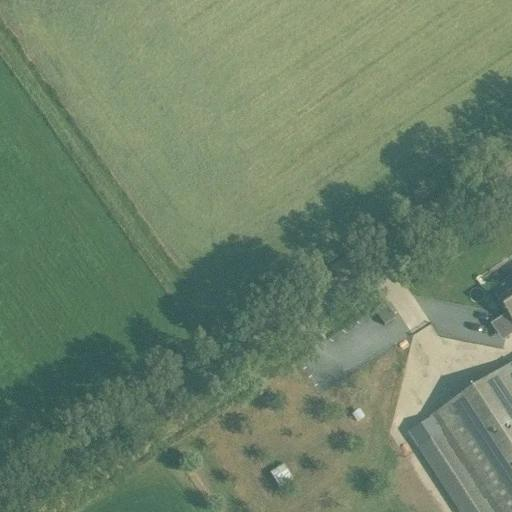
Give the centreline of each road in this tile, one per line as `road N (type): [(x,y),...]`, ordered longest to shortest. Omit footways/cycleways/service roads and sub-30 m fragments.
road 1 (unclassified): [(224,367),(0,43)]
road 2 (unclassified): [(224,367),(511,174)]
road 3 (unclassified): [(7,511),(224,367)]
